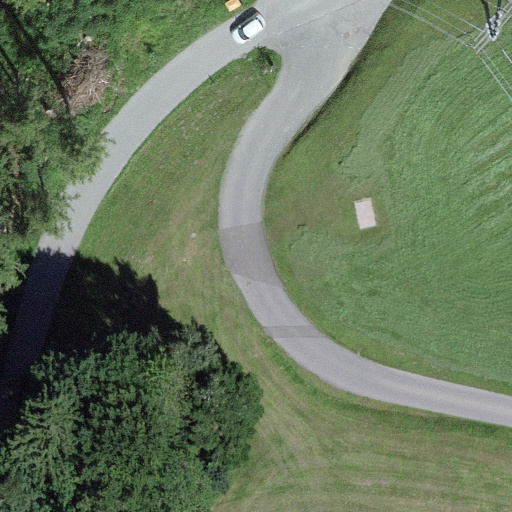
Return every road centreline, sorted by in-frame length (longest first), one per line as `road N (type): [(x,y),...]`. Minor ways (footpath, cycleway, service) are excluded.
road 1 (unclassified): [(340,0),(337,31),(264,144),(243,214),(263,293),(311,353),(393,390),(511,417)]
road 2 (residential): [(324,0),(236,37),(116,143),(49,266),(0,418)]
